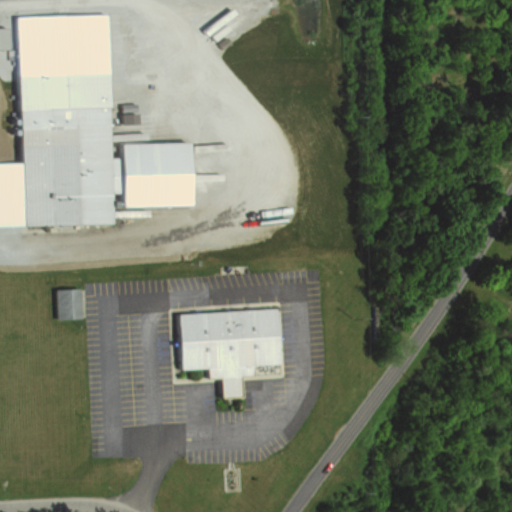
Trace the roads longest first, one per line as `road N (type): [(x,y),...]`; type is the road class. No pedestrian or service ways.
road 1 (residential): [(292,511),(511,196)]
road 2 (residential): [(0,506),(79,501),(131,511)]
